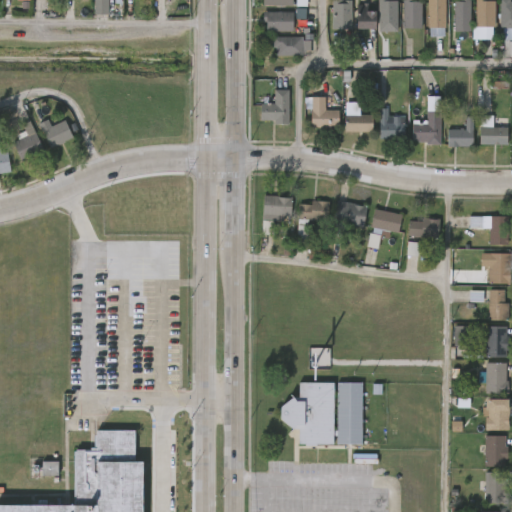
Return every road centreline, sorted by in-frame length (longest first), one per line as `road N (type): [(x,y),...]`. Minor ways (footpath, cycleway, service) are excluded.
road 1 (tertiary): [(243,163),(511,180)]
road 2 (secondary): [(200,158),(200,399)]
road 3 (secondary): [(241,399),(243,163)]
road 4 (tertiary): [(0,207),(100,170),(200,158)]
road 5 (secondary): [(243,163),(241,5)]
road 6 (secondary): [(200,0),(200,158)]
